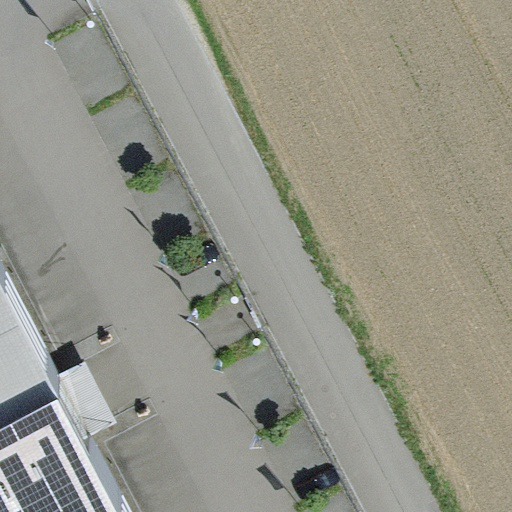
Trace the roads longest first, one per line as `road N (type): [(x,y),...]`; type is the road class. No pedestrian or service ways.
road 1 (unclassified): [(417,511),(137,0)]
road 2 (unknown): [(0,48),(175,391)]
